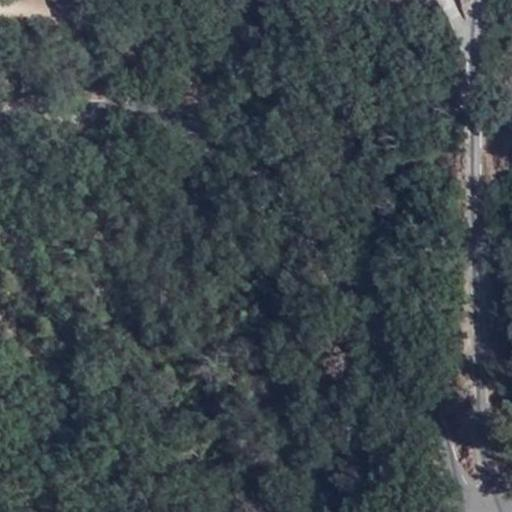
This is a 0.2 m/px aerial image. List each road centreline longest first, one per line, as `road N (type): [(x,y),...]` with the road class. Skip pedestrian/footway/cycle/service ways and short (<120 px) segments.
road 1 (unclassified): [(0,123),(45,104),(86,104),(222,128),(310,220),(461,493),(486,499),(471,72),(478,0)]
road 2 (track): [(222,128),(72,15),(0,8)]
